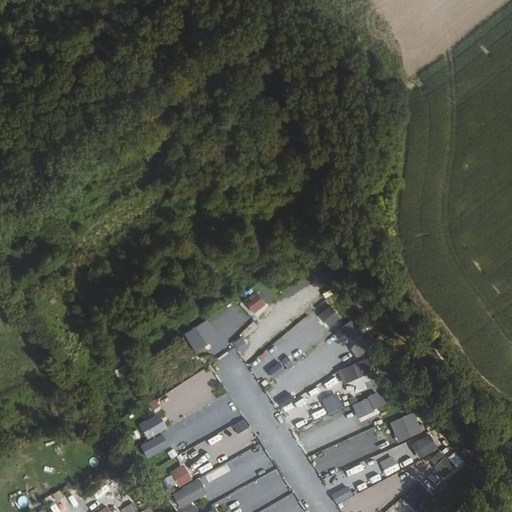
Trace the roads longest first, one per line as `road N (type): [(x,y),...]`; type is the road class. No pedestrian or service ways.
road 1 (track): [(487,457),(394,334),(360,242),(333,92),(310,34),(242,0)]
road 2 (residential): [(228,364),(321,511)]
